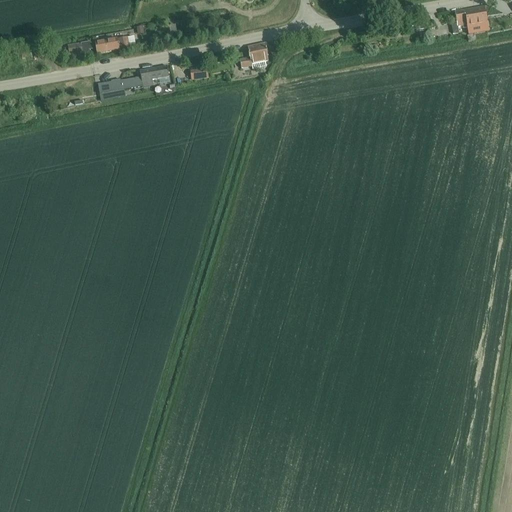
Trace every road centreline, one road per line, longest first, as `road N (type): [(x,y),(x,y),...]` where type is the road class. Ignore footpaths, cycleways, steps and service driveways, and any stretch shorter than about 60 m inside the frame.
road 1 (unclassified): [(0,87),(305,29)]
road 2 (unclassified): [(305,29),(475,0)]
